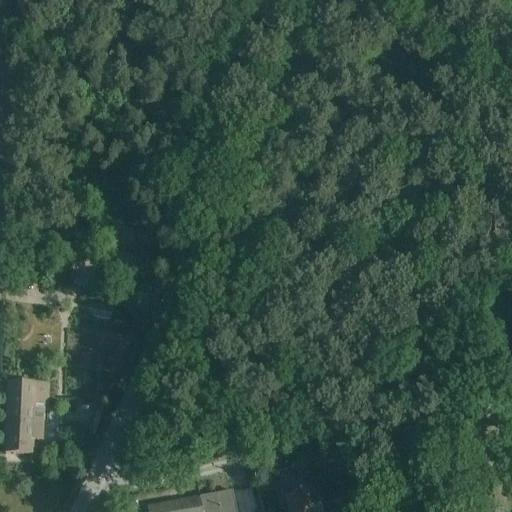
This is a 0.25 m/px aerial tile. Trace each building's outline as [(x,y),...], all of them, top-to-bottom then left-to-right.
[(144,232),(140,254),(147,255),(152,233),(144,232)] [(112,250),(103,281),(131,289),(141,258),(112,250)] [(114,305),(91,301),(88,312),(110,318),(114,305)] [(8,380),(4,452),(33,454),(34,439),(43,440),(44,404),(48,405),(50,382),(8,380)] [(98,400),(89,432),(95,434),(104,401),(98,400)] [(323,511),(318,488),(314,489),(309,470),(281,476),(289,511),(323,511)] [(236,511),(232,490),(200,496),(203,511),(236,511)] [(203,511),(200,496),(147,506),(148,511),(203,511)]
